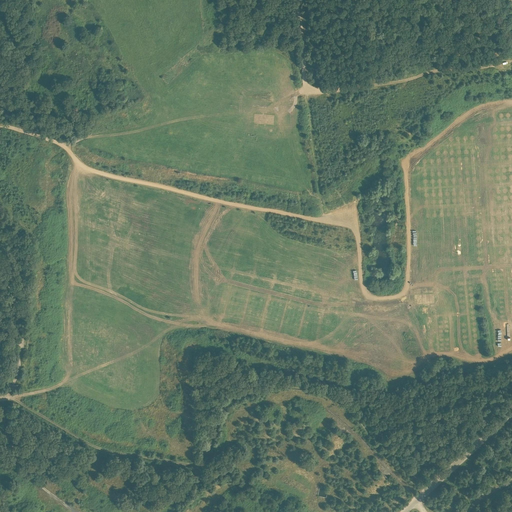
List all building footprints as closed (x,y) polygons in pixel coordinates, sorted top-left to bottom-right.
[(288,405),(285,432),(287,436),(295,438),(304,438),(313,436),(321,411),(320,407),(316,403),(293,399),(289,402),(288,405)] [(280,411),(274,403),(251,409),(247,413),(258,439),(263,442),(271,441),(276,439),(280,434),(281,429),(280,411)] [(349,439),(329,422),(314,437),(328,458),(349,439)] [(511,447),(508,445),(496,451),(493,461),(500,479),(511,474),(511,447)] [(389,482),(370,463),(354,478),(371,498),(389,482)] [(482,465),(473,463),(461,473),(461,479),(472,497),(494,482),(482,465)] [(452,487),(443,487),(433,498),(433,507),(439,511),(456,511),(467,501),(452,487)]
